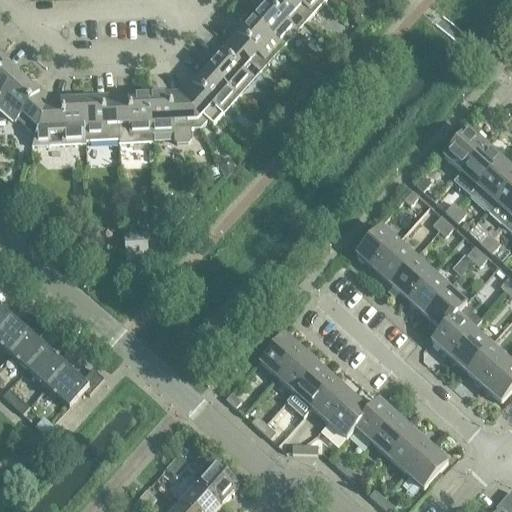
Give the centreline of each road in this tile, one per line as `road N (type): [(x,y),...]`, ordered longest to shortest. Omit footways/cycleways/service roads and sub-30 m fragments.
road 1 (residential): [(284,485),(0,235)]
road 2 (residential): [(4,0),(73,49),(133,49),(191,20),(210,0)]
road 3 (residential): [(501,459),(326,304)]
